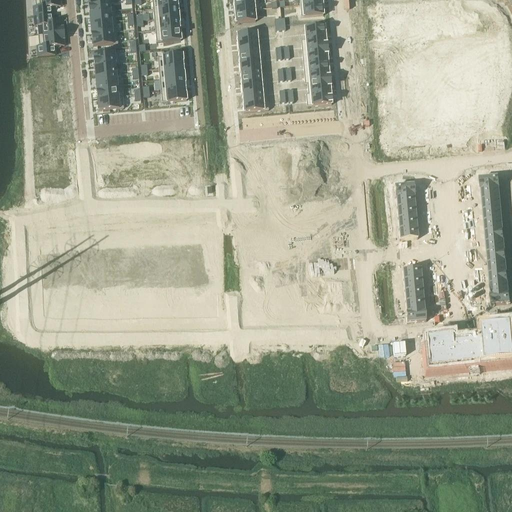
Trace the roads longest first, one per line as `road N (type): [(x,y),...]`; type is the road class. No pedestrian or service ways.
road 1 (residential): [(87,211),(6,215),(11,328),(21,340),(369,334)]
road 2 (residential): [(355,195),(87,211)]
road 3 (residential): [(68,0),(87,211)]
road 4 (unknown): [(27,144),(18,0)]
road 5 (residential): [(345,72),(471,66)]
road 6 (residential): [(355,195),(345,72)]
